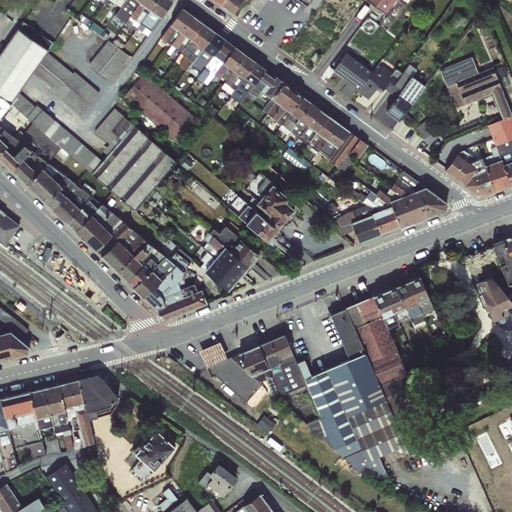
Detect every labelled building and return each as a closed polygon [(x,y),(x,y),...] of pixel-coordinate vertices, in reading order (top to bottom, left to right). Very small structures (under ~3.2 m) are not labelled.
[(137,0),(125,0),(116,14),(127,20),(140,2),(137,0)] [(141,0),(140,2),(145,5),(150,9),(156,0),(141,0)] [(172,0),(156,0),(150,9),(161,17),(173,0),(172,0)] [(250,0),(223,0),(221,4),(233,13),(241,0),(248,0),(250,1),(250,0)] [(368,0),(388,13),(396,0),(368,0)] [(140,2),(127,20),(124,23),(129,27),(131,24),(145,5),(140,2)] [(145,5),(131,24),(137,28),(150,9),(145,5)] [(182,8),(170,24),(181,32),(192,15),(182,8)] [(150,9),(137,28),(147,36),(161,17),(150,9)] [(192,15),(181,32),(191,39),(203,23),(192,15)] [(23,21),(18,27),(48,49),(53,43),(23,21)] [(93,22),(90,26),(100,34),(104,29),(93,22)] [(203,23),(191,39),(203,48),(215,32),(203,23)] [(181,32),(170,24),(160,37),(166,41),(171,44),(181,32)] [(18,27),(0,52),(0,94),(10,103),(18,92),(32,73),(47,52),(48,49),(18,27)] [(181,32),(171,44),(176,48),(182,41),(186,45),(191,39),(181,32)] [(215,32),(203,48),(213,55),(214,55),(225,39),(215,32)] [(191,39),(186,45),(181,52),(186,56),(179,64),(186,69),(203,48),(191,39)] [(225,39),(214,55),(224,61),(235,46),(225,39)] [(108,40),(89,63),(110,79),(129,56),(108,40)] [(171,44),(166,41),(162,46),(167,50),(171,44)] [(224,61),(223,62),(233,70),(245,53),(235,46),(224,61)] [(203,48),(186,69),(192,73),(202,59),(207,63),(213,55),(203,48)] [(47,52),(32,73),(43,82),(57,93),(73,73),(56,59),(47,52)] [(245,53),(233,70),(243,77),(255,61),(245,53)] [(358,91),(372,71),(347,53),(334,70),(344,78),(343,80),(358,91)] [(213,55),(207,63),(204,67),(197,77),(207,84),(214,74),(223,62),(224,61),(214,55),(213,55)] [(502,118),(511,115),(511,113),(493,66),(477,72),(471,58),(440,71),(449,93),(451,93),(457,107),(492,92),(502,118)] [(255,61),(243,77),(254,85),(258,78),(264,71),(266,68),(255,61)] [(223,62),(214,74),(220,78),(222,76),(226,79),(233,70),(223,62)] [(372,71),(358,91),(368,98),(377,87),(381,90),(384,88),(389,91),(399,77),(378,62),(372,71)] [(399,77),(389,91),(395,96),(384,110),(399,120),(425,85),(413,76),(418,69),(409,63),(399,77)] [(233,70),(226,79),(220,86),(226,90),(233,81),(238,85),(243,77),(233,70)] [(264,71),(258,78),(265,83),(261,90),(271,98),(283,82),(276,76),(274,78),(264,71)] [(73,73),(57,93),(55,95),(80,115),(99,92),(75,72),(73,73)] [(144,72),(123,97),(177,143),(198,119),(144,72)] [(171,77),(168,82),(174,86),(177,81),(171,77)] [(243,77),(238,85),(231,94),(241,101),(246,95),(251,99),(256,91),(269,101),(271,98),(261,90),(265,83),(258,78),(254,85),(243,77)] [(283,82),(271,98),(281,105),(292,88),(283,82)] [(292,88),(281,105),(291,113),(302,96),(292,88)] [(18,92),(10,103),(14,106),(25,116),(33,123),(61,147),(91,173),(102,161),(55,120),(37,104),(35,107),(18,92)] [(0,116),(10,103),(0,94),(0,116)] [(302,96),(291,113),(299,118),(310,102),(302,96)] [(271,98),(269,101),(263,110),(277,120),(282,124),(291,113),(281,105),(271,98)] [(310,102),(299,118),(308,125),(319,109),(310,102)] [(10,103),(0,116),(0,123),(4,119),(14,106),(10,103)] [(108,154),(134,124),(114,108),(94,131),(109,143),(103,150),(108,154)] [(319,109),(308,125),(317,132),(329,116),(319,109)] [(291,113),(282,124),(290,131),(299,118),(291,113)] [(511,115),(502,118),(487,124),(495,146),(511,184),(511,183),(511,115)] [(329,116),(317,132),(326,139),(338,123),(329,116)] [(299,118),(290,131),(299,137),(300,135),(308,125),(299,118)] [(4,119),(0,123),(0,125),(4,128),(3,129),(6,131),(12,125),(4,119)] [(419,129),(429,143),(441,134),(430,120),(419,129)] [(61,147),(33,123),(23,134),(37,146),(35,151),(47,162),(56,153),(61,147)] [(338,123),(326,139),(337,146),(349,130),(338,123)] [(102,161),(91,173),(95,176),(103,183),(134,210),(176,161),(134,124),(108,154),(102,161)] [(290,131),(282,124),(278,128),(286,135),(290,131)] [(0,158),(12,169),(23,158),(31,150),(24,145),(13,155),(5,147),(7,145),(0,137),(0,131),(3,129),(4,128),(0,125),(0,158)] [(308,125),(300,135),(305,138),(303,141),(308,144),(317,132),(308,125)] [(6,131),(3,129),(0,131),(0,137),(7,145),(15,138),(6,131)] [(337,146),(327,159),(339,167),(345,159),(350,152),(360,138),(349,130),(337,146)] [(317,132),(308,144),(318,151),(319,149),(329,156),(327,159),(337,146),(326,139),(317,132)] [(15,138),(7,145),(5,147),(13,155),(24,145),(15,138)] [(360,138),(350,152),(358,158),(368,144),(360,138)] [(487,169),(495,190),(511,184),(495,146),(490,148),(495,161),(485,164),(487,169)] [(471,176),(487,169),(485,164),(481,157),(473,160),(467,156),(469,153),(463,149),(458,151),(445,170),(464,185),(471,176)] [(35,151),(26,161),(37,172),(42,167),(47,162),(35,151)] [(23,158),(12,169),(26,183),(37,172),(26,161),(23,158)] [(345,159),(339,167),(343,170),(349,162),(345,159)] [(47,162),(42,167),(62,186),(59,188),(65,194),(75,184),(54,168),(47,162)] [(37,172),(26,183),(27,183),(52,207),(65,194),(59,188),(62,186),(42,167),(37,172)] [(471,176),(464,185),(475,193),(485,194),(495,190),(487,169),(471,176)] [(403,170),(398,176),(407,183),(412,177),(403,170)] [(103,183),(95,176),(90,180),(98,187),(103,183)] [(398,176),(394,182),(409,192),(415,190),(416,190),(407,183),(398,176)] [(412,177),(407,183),(416,190),(425,186),(412,177)] [(263,193),(272,183),(266,178),(258,189),(263,193)] [(409,192),(394,182),(390,188),(386,193),(380,188),(375,194),(377,195),(390,205),(391,205),(389,200),(402,195),(409,192)] [(265,219),(254,209),(244,221),(267,241),(268,240),(273,235),(295,209),(286,201),(290,197),(272,183),(263,193),(256,203),(269,214),(265,219)] [(75,184),(65,194),(80,208),(81,207),(89,199),(92,196),(85,191),(79,198),(75,194),(81,188),(75,184)] [(416,190),(415,190),(426,216),(445,209),(446,202),(425,186),(416,190)] [(362,202),(366,197),(353,188),(350,193),(358,199),(362,202)] [(409,192),(402,195),(414,221),(426,216),(415,190),(409,192)] [(65,194),(52,207),(67,222),(80,208),(65,194)] [(366,197),(362,202),(367,205),(372,212),(390,205),(377,195),(372,201),(366,197)] [(414,221),(402,195),(389,200),(391,205),(400,227),(414,221)] [(246,219),(254,209),(239,196),(230,206),(246,219)] [(89,199),(81,207),(89,215),(91,213),(97,208),(93,204),(89,199)] [(335,218),(329,222),(343,235),(354,229),(351,221),(372,212),(367,205),(362,202),(358,199),(343,206),(344,214),(335,218)] [(324,209),(321,213),(327,219),(332,215),(338,208),(331,202),(324,209)] [(97,208),(91,213),(100,222),(101,222),(112,212),(102,203),(97,208)] [(390,205),(372,212),(380,234),(400,227),(391,205),(390,205)] [(80,208),(67,222),(75,229),(89,215),(81,207),(80,208)] [(0,211),(0,240),(4,244),(19,226),(0,211)] [(112,233),(96,249),(101,255),(118,239),(125,246),(139,235),(128,225),(112,212),(101,222),(112,233)] [(380,234),(372,212),(351,221),(354,229),(359,242),(380,234)] [(89,215),(75,229),(84,238),(100,222),(91,213),(89,215)] [(100,222),(84,238),(96,249),(112,233),(101,222),(100,222)] [(213,227),(209,232),(213,235),(225,245),(230,249),(240,238),(225,225),(219,232),(213,227)] [(213,235),(209,232),(203,239),(207,242),(202,247),(207,251),(200,259),(203,262),(199,266),(204,269),(215,257),(225,245),(213,235)] [(139,235),(125,246),(134,255),(142,246),(147,241),(140,235),(139,235)] [(273,235),(268,240),(272,245),(277,239),(273,235)] [(511,236),(503,240),(511,260),(511,236)] [(240,238),(230,249),(249,266),(259,254),(240,238)] [(118,239),(101,255),(109,262),(125,246),(118,239)] [(511,283),(511,260),(503,240),(492,245),(508,284),(511,283)] [(142,246),(134,255),(143,264),(145,262),(152,256),(158,250),(155,248),(147,241),(142,246)] [(215,257),(204,269),(228,290),(249,266),(230,249),(225,245),(215,257)] [(125,246),(109,262),(117,270),(134,255),(125,246)] [(176,265),(183,271),(192,259),(180,249),(170,260),(176,265)] [(152,256),(145,262),(152,269),(165,256),(158,250),(152,256)] [(134,255),(117,270),(127,279),(143,264),(134,255)] [(165,256),(152,269),(162,279),(176,265),(170,260),(165,256)] [(143,264),(127,279),(127,280),(133,286),(152,269),(145,262),(143,264)] [(162,279),(152,287),(162,296),(180,290),(179,284),(184,282),(184,279),(185,279),(186,271),(183,271),(176,265),(162,279)] [(249,266),(242,273),(244,275),(251,267),(249,266)] [(152,269),(133,286),(143,296),(152,287),(162,279),(152,269)] [(509,313),(511,317),(511,316),(511,299),(490,274),(479,280),(482,288),(480,290),(485,302),(483,303),(486,309),(488,308),(493,320),(509,313)] [(420,275),(407,281),(423,313),(434,308),(420,275)] [(426,323),(423,313),(407,281),(396,285),(408,316),(414,327),(426,323)] [(180,290),(162,296),(164,303),(172,300),(198,291),(194,284),(180,290)] [(398,320),(408,316),(396,285),(374,295),(388,327),(399,323),(398,320)] [(152,287),(143,296),(144,296),(156,308),(164,305),(164,303),(162,296),(152,287)] [(164,305),(156,308),(162,320),(207,303),(201,289),(198,291),(172,300),(164,303),(164,305)] [(400,355),(388,327),(374,295),(346,307),(405,444),(408,455),(439,442),(400,355)] [(0,307),(0,319),(22,337),(28,329),(0,307)] [(379,456),(405,444),(346,307),(329,314),(349,359),(311,373),(305,358),(297,363),(305,382),(310,396),(319,417),(305,423),(364,475),(371,473),(375,480),(387,475),(385,470),(379,456)] [(28,309),(26,312),(33,318),(36,315),(28,309)] [(10,330),(4,331),(11,357),(28,353),(29,347),(10,330)] [(4,331),(0,332),(0,359),(11,357),(4,331)] [(284,334),(271,339),(294,387),(305,382),(297,363),(284,334)] [(281,394),(294,387),(271,339),(259,345),(278,389),(281,394)] [(271,392),(278,389),(259,345),(239,353),(246,370),(260,382),(265,380),(271,392)] [(215,375),(246,401),(262,383),(260,382),(246,370),(239,353),(207,367),(211,376),(215,375)] [(96,373),(77,379),(93,439),(102,437),(96,409),(109,405),(118,398),(103,378),(96,373)] [(77,379),(59,384),(68,417),(71,416),(74,430),(80,429),(83,445),(94,442),(93,439),(77,379)] [(59,384),(44,387),(54,424),(56,432),(70,429),(68,417),(59,384)] [(44,387),(30,391),(39,429),(54,424),(44,387)] [(30,391),(0,397),(0,399),(14,448),(24,444),(30,460),(45,454),(39,429),(30,391)] [(0,399),(0,452),(5,472),(18,465),(14,448),(0,399)] [(159,428),(156,429),(148,439),(144,436),(131,450),(154,471),(176,447),(166,437),(166,434),(165,430),(159,428)] [(97,511),(65,463),(46,475),(70,511),(97,511)] [(207,470),(198,481),(206,488),(208,485),(223,496),(237,477),(218,463),(210,473),(207,470)] [(0,508),(2,511),(35,511),(44,506),(38,496),(22,506),(6,482),(0,485),(0,508)] [(170,485),(163,490),(168,496),(160,502),(164,509),(180,498),(170,485)] [(253,511),(266,503),(259,493),(233,511),(253,511)] [(222,511),(213,497),(196,509),(186,495),(161,511),(222,511)] [(272,511),(266,503),(253,511),(272,511)]
